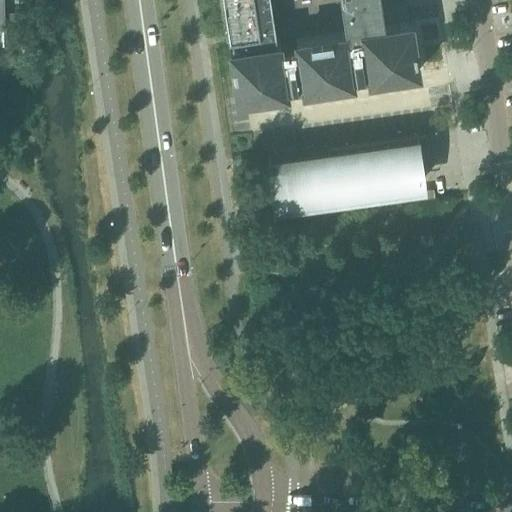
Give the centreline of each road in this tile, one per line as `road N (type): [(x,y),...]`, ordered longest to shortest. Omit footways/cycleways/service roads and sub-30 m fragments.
road 1 (secondary): [(177,288),(137,0)]
road 2 (residential): [(261,504),(511,498)]
road 3 (secondary): [(261,504),(259,462),(197,353),(177,288)]
road 4 (secondary): [(177,288),(200,504)]
road 5 (residential): [(505,195),(476,0)]
